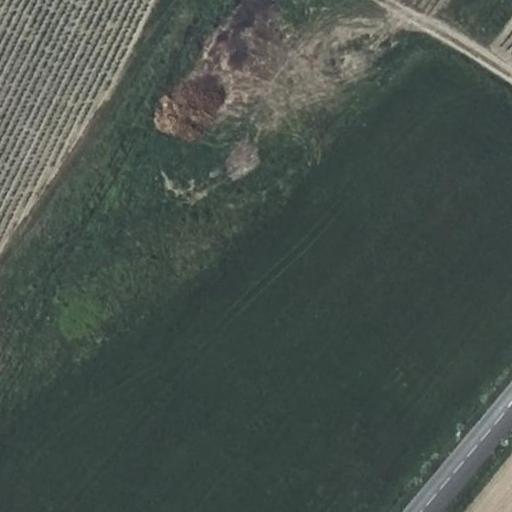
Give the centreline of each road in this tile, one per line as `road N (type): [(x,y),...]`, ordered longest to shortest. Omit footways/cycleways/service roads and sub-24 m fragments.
road 1 (track): [(383,0),(511,76)]
road 2 (secondary): [(511,409),(425,511)]
